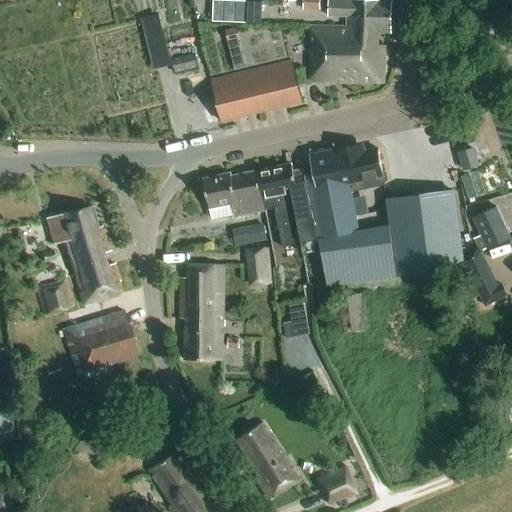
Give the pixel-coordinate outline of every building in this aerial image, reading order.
[(190,0),(173,0),(177,14),(193,9),(190,0)] [(217,0),(217,20),(253,20),(253,0),(217,0)] [(303,0),(303,11),(320,11),(320,0),(303,0)] [(378,46),(378,34),(391,34),(392,2),(331,0),(331,16),(351,17),(351,29),(313,28),(311,82),(383,84),(384,46),(378,46)] [(193,56),(170,61),(173,74),(196,69),(193,56)] [(223,124),(303,104),(293,63),(213,83),(223,124)] [(307,176),(320,242),(329,286),(438,273),(436,264),(463,260),(454,193),(386,202),(390,226),(360,232),(351,190),(365,188),(365,190),(385,186),(384,184),(388,182),(386,173),(382,173),(377,149),(363,152),(362,145),(357,145),(356,143),(313,152),(313,154),(310,155),(313,175),(307,176)] [(479,167),(474,149),(459,154),(464,171),(479,167)] [(482,163),(491,191),(507,186),(498,158),(482,163)] [(302,245),(320,242),(307,176),(294,178),(291,166),(257,173),(262,200),(265,212),(276,210),(277,219),(281,248),(302,245)] [(262,200),(257,173),(234,178),(233,175),(205,181),(210,211),(213,221),(236,216),(236,218),(265,212),(262,200)] [(479,253),(488,249),(511,239),(496,206),(473,217),(482,236),(473,240),(479,253)] [(115,284),(120,282),(114,265),(105,268),(101,256),(110,254),(102,227),(98,228),(92,208),(47,221),(56,247),(61,246),(80,307),(119,296),(115,284)] [(263,225),(233,231),(236,247),(266,242),(263,225)] [(269,285),(266,250),(245,252),(248,287),(269,285)] [(45,264),(57,261),(53,251),(41,255),(45,264)] [(487,306),(509,295),(504,286),(500,287),(483,254),(465,263),(487,306)] [(189,278),(181,279),(180,319),(188,320),(186,332),(186,361),(222,362),(223,333),(221,333),(221,328),(226,327),(227,295),(224,294),(224,267),(189,266),(189,278)] [(48,314),(49,315),(67,311),(66,309),(70,307),(74,306),(66,279),(57,281),(58,283),(36,288),(42,316),(48,314)] [(335,335),(371,331),(366,294),(331,299),(335,335)] [(140,364),(123,311),(62,330),(78,383),(140,364)] [(240,350),(240,339),(228,339),(228,350),(240,350)] [(0,433),(10,432),(3,367),(0,367),(0,433)] [(269,500),(300,480),(262,423),(236,441),(243,452),(240,455),(248,467),(251,465),(258,474),(254,477),(269,500)] [(173,506),(168,509),(170,511),(213,511),(187,473),(182,475),(170,458),(149,471),(173,506)] [(347,501),(358,496),(346,466),(314,480),(327,507),(347,499),(347,501)] [(137,511),(147,511),(149,511),(145,503),(135,508),(137,511)]
